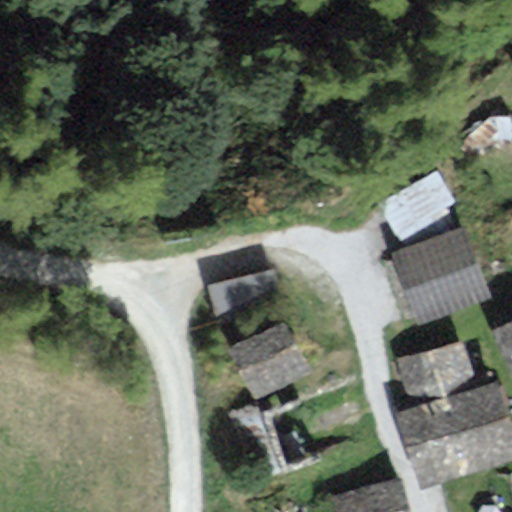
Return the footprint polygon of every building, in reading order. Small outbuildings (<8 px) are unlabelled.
[(453,204),(436,175),(383,205),(388,214),(400,235),(453,204)] [(456,233),(395,256),(418,316),(453,303),(479,294),(456,233)] [(206,291),(219,337),(278,320),(265,274),(206,291)] [(511,325),(499,331),(511,363),(511,325)] [(284,329),(238,352),(257,391),(304,369),(293,348),(284,329)] [(453,343),(404,359),(414,390),(466,373),(453,343)] [(511,439),(495,388),(406,417),(426,477),(458,466),(511,448),(511,439)] [(397,485),(338,501),(341,511),(404,511),(404,509),(397,485)]
